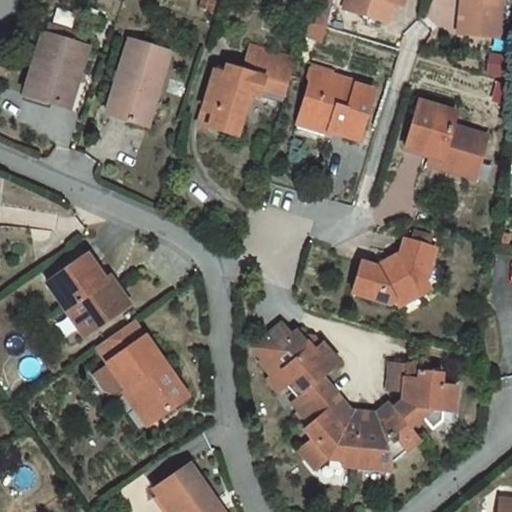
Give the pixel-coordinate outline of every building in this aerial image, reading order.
[(402,0),(344,0),(341,12),(385,25),(390,6),(400,8),(402,0)] [(504,0),(466,0),(465,15),(461,15),(458,35),(500,40),(504,0)] [(52,20),(50,29),(85,40),(88,31),(52,20)] [(50,29),(45,28),(34,61),(48,66),(39,94),(71,104),(91,42),(85,40),(50,29)] [(175,48),(135,35),(119,88),(158,100),(175,48)] [(290,88),(298,63),(253,48),(246,74),(230,69),(227,77),(217,73),(201,123),(211,126),(207,139),(235,147),(251,96),(261,100),(267,81),(290,88)] [(25,90),(39,94),(48,66),(34,61),(25,90)] [(314,89),(304,117),(336,126),(334,133),(363,143),(378,95),(313,75),(311,82),(314,89)] [(267,81),(261,100),(284,107),(290,88),(267,81)] [(435,167),(466,173),(470,156),(485,160),(490,134),(453,126),(456,112),(419,105),(409,155),(435,160),(435,167)] [(328,136),(334,133),(336,126),(304,117),(299,132),(327,141),(328,136)] [(211,126),(201,123),(197,136),(207,139),(211,126)] [(482,176),(485,160),(470,156),(466,173),(482,176)] [(439,247),(413,240),(408,256),(381,267),(365,262),(355,292),(403,307),(423,299),(418,288),(428,284),(439,247)] [(52,279),(70,306),(77,302),(95,329),(135,302),(121,281),(115,285),(110,277),(93,251),(52,279)] [(116,273),(110,277),(115,285),(121,281),(116,273)] [(433,294),(428,284),(418,288),(423,299),(433,294)] [(89,333),(95,329),(77,302),(70,306),(89,333)] [(191,395),(139,319),(102,344),(113,360),(98,371),(109,388),(124,391),(131,386),(138,382),(161,416),(191,395)] [(265,360),(277,374),(272,378),(284,392),(298,381),(308,392),(299,400),(317,422),(313,426),(322,437),(314,445),(331,466),(341,458),(352,459),(352,465),(401,468),(402,461),(428,439),(418,427),(430,417),(440,429),(449,421),(450,408),(460,409),(461,385),(447,384),(447,373),(426,371),(426,366),(396,364),(394,391),(411,392),(410,399),(401,407),(397,401),(387,410),(378,419),(370,419),(371,409),(354,408),(341,408),(337,403),(345,397),(326,376),(343,361),(326,341),(326,342),(319,334),(311,333),(307,336),(301,328),(297,332),(286,320),(263,340),(264,340),(260,344),(261,352),(267,359),(265,360)] [(138,382),(131,386),(154,420),(161,416),(138,382)] [(354,408),(345,397),(337,403),(341,408),(354,408)] [(387,410),(371,409),(370,419),(378,419),(387,410)] [(159,487),(175,511),(225,511),(193,465),(159,487)]
